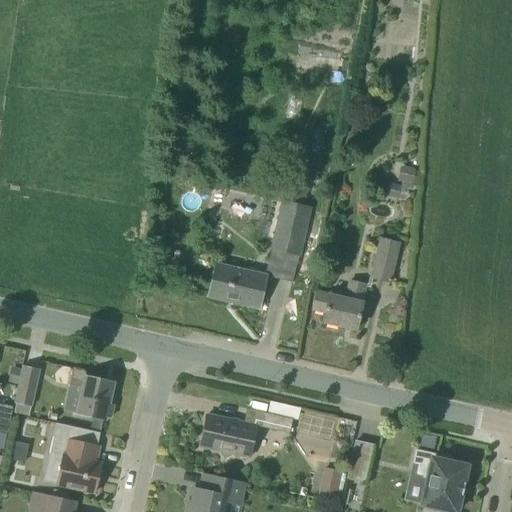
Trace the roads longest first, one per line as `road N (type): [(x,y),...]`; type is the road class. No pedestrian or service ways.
road 1 (residential): [(171,354),(506,432)]
road 2 (residential): [(0,313),(171,354)]
road 3 (residential): [(135,511),(171,354)]
